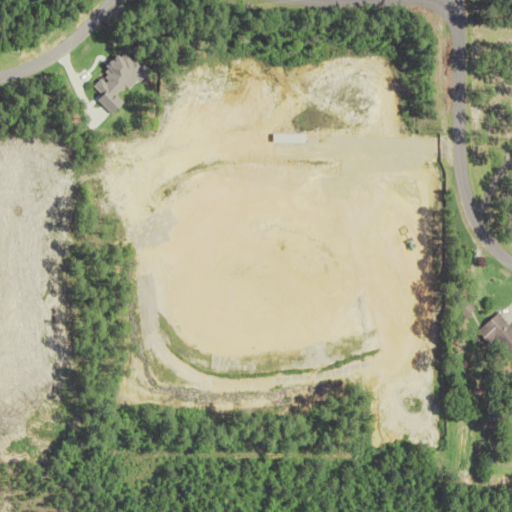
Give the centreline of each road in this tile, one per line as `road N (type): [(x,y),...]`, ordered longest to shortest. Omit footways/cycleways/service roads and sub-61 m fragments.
road 1 (residential): [(511,264),(487,240),(461,189),(453,7)]
road 2 (residential): [(109,0),(64,44),(0,73)]
